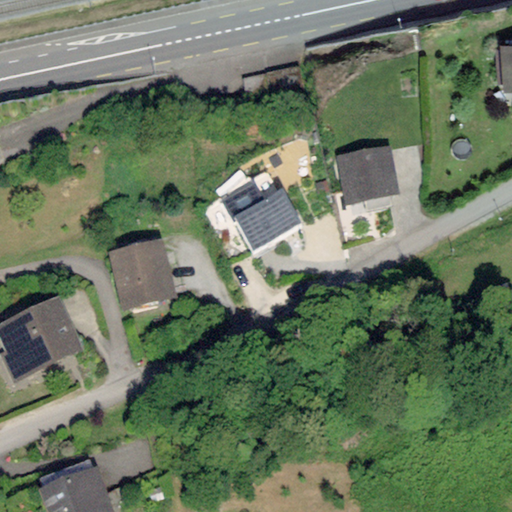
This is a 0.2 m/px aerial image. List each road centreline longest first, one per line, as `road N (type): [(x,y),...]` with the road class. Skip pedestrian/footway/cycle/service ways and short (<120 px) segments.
road 1 (residential): [(511,189),(237,339),(0,442)]
road 2 (primary): [(373,0),(0,79)]
